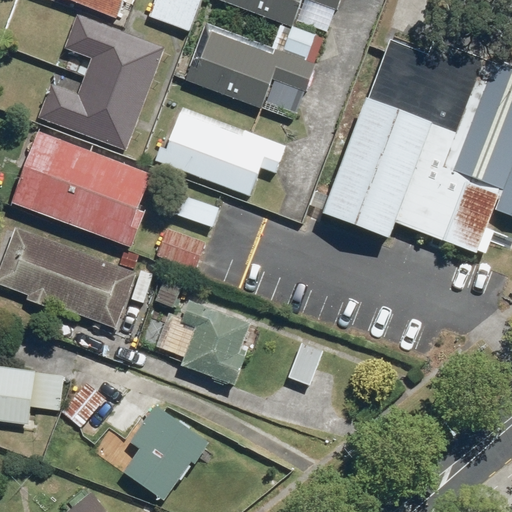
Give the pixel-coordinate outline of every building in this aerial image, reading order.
[(75,0),(123,18),(130,0),(75,0)] [(205,0),(159,0),(153,16),(194,31),(205,0)] [(227,0),(297,26),(306,0),(313,0),(341,10),(344,0),(227,0)] [(170,46),(82,13),(69,48),(95,57),(82,93),(55,84),(43,118),(131,151),(170,46)] [(209,22),(188,78),(265,109),(278,79),(311,90),(321,64),(319,63),(328,37),(296,26),(295,29),(285,25),(276,48),(209,22)] [(511,241),(511,80),(489,72),(416,255),(495,286),(511,241)] [(165,146),(160,160),(254,196),(265,168),(280,173),(290,146),(187,107),(171,148),(165,146)] [(435,138),(369,112),(327,219),(392,245),(435,138)] [(159,171),(44,128),(16,202),(137,247),(148,219),(142,217),(159,171)] [(0,168),(0,190),(8,172),(0,168)] [(224,210),(189,197),(182,215),(217,228),(224,210)] [(153,255),(201,273),(213,241),(165,223),(153,255)] [(141,272),(20,226),(0,278),(0,282),(33,295),(31,299),(53,308),(54,303),(120,328),(141,272)] [(192,284),(171,273),(157,301),(178,312),(192,284)] [(201,327),(186,365),(240,385),(252,355),(245,352),(257,322),(196,299),(187,322),(201,327)] [(329,351),(306,342),(292,377),(315,386),(329,351)] [(40,370),(0,364),(0,420),(33,425),(35,407),(63,411),(68,375),(40,372),(40,370)] [(91,382),(65,410),(84,427),(110,399),(91,382)] [(145,447),(129,471),(170,500),(197,461),(200,462),(216,441),(162,403),(135,440),(145,447)] [(116,511),(99,490),(71,511),(116,511)]
